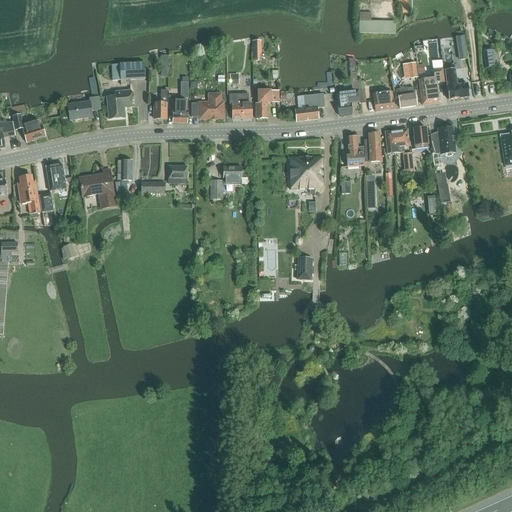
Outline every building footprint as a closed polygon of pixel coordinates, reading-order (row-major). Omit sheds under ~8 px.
[(360,12),(359,33),(394,34),(396,7),(382,7),(381,22),(371,21),(371,13),(360,12)] [(261,42),(252,42),(253,62),(261,61),(261,42)] [(466,44),(458,46),(460,60),(468,59),(466,44)] [(495,67),(493,52),(484,53),(486,68),(495,67)] [(444,82),(441,62),(434,62),(434,70),(433,70),(434,78),(419,80),(422,105),(439,103),(436,83),(444,82)] [(409,79),(418,78),(416,63),(407,64),(409,79)] [(121,81),(146,80),(145,64),(120,65),(121,81)] [(120,65),(112,65),(112,81),(121,81),(120,65)] [(457,86),(455,69),(445,71),(447,87),(449,100),(470,98),(469,92),(469,90),(468,90),(468,84),(457,86)] [(399,90),(396,90),(397,96),(398,96),(400,108),(416,106),(414,88),(406,89),(404,87),(400,88),(399,90)] [(336,96),(339,116),(352,114),(350,104),(360,103),(358,90),(352,91),(336,93),(336,96)] [(125,118),(124,108),(132,107),(131,91),(116,93),(116,97),(107,98),(109,119),(125,118)] [(161,91),(161,104),(154,104),(154,120),(166,120),(166,104),(167,104),(167,91),(161,91)] [(257,104),(256,104),(256,120),(266,120),(266,104),(279,104),(279,91),(257,91),(257,104)] [(376,94),(373,94),(375,112),(394,110),(392,92),(376,94)] [(199,118),(199,120),(224,120),(224,103),(221,103),(221,95),(209,95),(209,104),(192,104),(192,118),(199,118)] [(232,120),(251,120),(251,103),(248,103),(248,95),(229,96),(229,105),(231,105),(232,120)] [(306,110),(305,110),(295,111),(296,122),(318,120),(317,108),(324,107),(323,95),(304,97),(306,110)] [(90,102),(68,105),(70,121),(88,118),(88,115),(92,114),(92,111),(101,110),(99,98),(89,99),(90,102)] [(176,100),(172,103),(172,123),(187,123),(187,101),(176,100)] [(23,112),(25,119),(40,116),(39,113),(35,114),(34,110),(23,112)] [(20,115),(13,117),(16,131),(23,129),(21,123),(20,115)] [(29,120),(21,123),(23,129),(24,131),(22,131),(26,143),(46,137),(42,125),(40,125),(39,121),(30,123),(29,120)] [(4,137),(15,135),(13,122),(0,124),(0,146),(5,146),(4,137)] [(440,155),(444,154),(444,155),(445,156),(446,156),(446,157),(447,157),(448,157),(449,157),(450,157),(450,156),(451,156),(452,155),(453,154),(453,153),(455,153),(453,127),(449,128),(448,126),(446,125),(444,125),(442,126),(441,127),(440,129),(440,131),(440,134),(430,135),(432,154),(440,153),(440,155)] [(414,149),(428,148),(426,127),(412,129),(414,149)] [(407,130),(396,131),(398,153),(404,153),(403,147),(408,147),(407,130)] [(398,154),(396,131),(385,132),(387,154),(395,153),(395,154),(398,154)] [(365,162),(380,161),(379,133),(368,134),(368,140),(364,140),(365,162)] [(511,133),(501,135),(506,167),(511,165),(511,133)] [(363,147),(357,147),(357,136),(347,137),(348,154),(346,154),(347,167),(364,166),(363,147)] [(414,171),(412,153),(403,154),(404,172),(414,171)] [(289,189),(310,189),(310,195),(316,195),(315,188),(323,188),(323,158),(289,158),(289,189)] [(122,161),(121,181),(127,181),(132,181),(132,161),(122,161)] [(63,165),(46,167),(46,168),(50,192),(66,190),(63,165)] [(178,184),(187,184),(187,167),(169,167),(168,184),(173,184),(173,187),(178,187),(178,184)] [(223,186),(241,186),(241,167),(223,167),(222,182),(213,182),(213,200),(222,200),(223,186)] [(101,209),(116,206),(109,169),(102,170),(103,174),(79,178),(82,197),(98,194),(101,209)] [(438,175),(440,189),(448,188),(445,173),(438,175)] [(21,183),(17,184),(21,205),(28,203),(30,215),(40,213),(36,181),(33,182),(32,176),(20,178),(21,183)] [(141,194),(164,194),(164,184),(141,183),(141,194)] [(375,192),(367,192),(367,200),(367,209),(375,209),(375,192)] [(51,194),(40,196),(42,213),(54,211),(51,194)] [(266,230),(266,241),(277,242),(278,230),(266,230)] [(17,243),(1,243),(1,253),(10,253),(17,253),(17,243)] [(63,249),(62,249),(64,260),(67,259),(75,256),(70,245),(63,248),(63,249)] [(311,282),(312,258),(297,258),(297,266),(294,266),(294,270),(296,270),(296,282),(311,282)]
